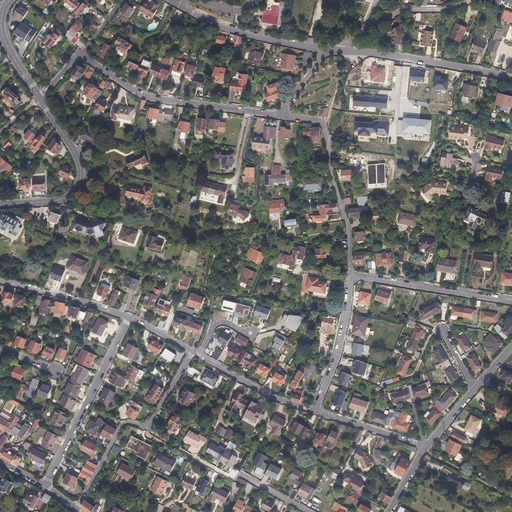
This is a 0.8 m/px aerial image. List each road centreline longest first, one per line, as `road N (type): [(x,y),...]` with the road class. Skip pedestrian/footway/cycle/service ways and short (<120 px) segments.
road 1 (residential): [(79,53),(141,94),(280,114)]
road 2 (residential): [(192,351),(151,422),(121,424),(76,509)]
road 3 (residential): [(280,114),(321,121),(348,222),(350,275)]
road 4 (residential): [(45,486),(128,316)]
road 5 (residential): [(327,48),(511,79)]
road 6 (tertiary): [(0,204),(63,198),(80,181),(78,158),(39,98)]
road 7 (residential): [(350,275),(511,300)]
road 8 (residential): [(184,7),(241,33),(327,48)]
road 9 (residential): [(350,275),(335,356),(313,410)]
road 10 (residential): [(128,316),(0,281)]
road 11 (residential): [(313,410),(198,355)]
road 12 (residential): [(353,37),(377,22),(471,0)]
